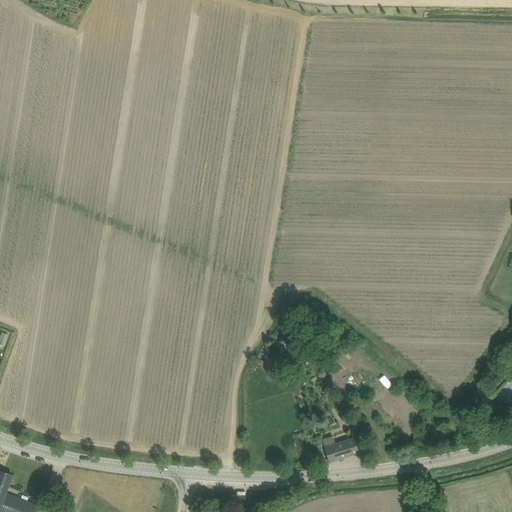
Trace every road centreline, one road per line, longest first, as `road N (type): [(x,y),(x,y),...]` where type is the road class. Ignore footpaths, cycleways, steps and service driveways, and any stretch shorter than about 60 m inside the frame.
road 1 (tertiary): [(187,474),(319,476),(422,464),(511,441)]
road 2 (tertiary): [(187,474),(87,462),(0,438)]
